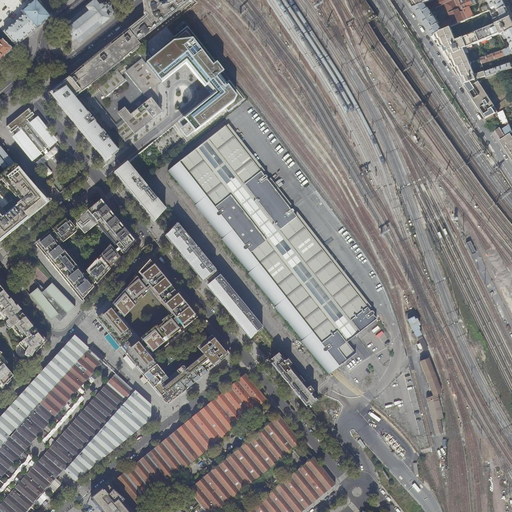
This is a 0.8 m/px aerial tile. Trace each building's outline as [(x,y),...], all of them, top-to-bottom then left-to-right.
[(46,11),(36,0),(33,0),(30,4),(21,11),(24,14),(36,29),(41,24),(47,19),(50,16),(46,11)] [(76,39),(79,43),(100,25),(101,25),(109,19),(109,18),(114,14),(114,13),(111,9),(111,7),(111,6),(107,1),(107,2),(105,1),(104,0),(96,0),(95,1),(85,8),(69,22),(65,25),(68,29),(67,30),(68,30),(65,33),(68,37),(72,41),(75,39),(76,39)] [(138,42),(190,1),(191,1),(192,0),(169,0),(159,4),(157,4),(148,11),(143,15),(144,16),(137,22),(127,29),(138,42)] [(141,0),(142,2),(143,15),(148,11),(157,4),(159,4),(157,0),(141,0)] [(430,1),(429,0),(407,0),(411,5),(413,8),(425,3),(428,2),(430,1)] [(458,0),(433,0),(430,1),(428,2),(433,9),(445,4),(451,19),(441,23),(442,26),(440,27),(439,25),(439,24),(429,9),(428,9),(425,3),(413,8),(424,25),(432,37),(443,30),(450,27),(468,20),(458,0)] [(475,0),(458,0),(468,20),(474,17),(469,7),(477,3),(475,0)] [(487,0),(489,4),(488,5),(489,7),(490,7),(492,9),(489,10),(490,11),(491,14),(506,7),(503,1),(502,0),(487,0)] [(476,14),(476,16),(489,11),(486,5),(479,8),(479,9),(477,11),(476,14)] [(506,7),(491,14),(494,22),(495,23),(496,23),(497,23),(511,17),(511,16),(511,14),(511,12),(509,9),(508,6),(506,7)] [(4,32),(16,46),(18,44),(36,29),(24,14),(18,19),(18,20),(14,23),(14,22),(13,23),(14,23),(10,26),(10,27),(4,32)] [(497,23),(496,23),(496,25),(456,41),(450,27),(443,30),(432,37),(437,44),(443,55),(452,68),(459,78),(463,85),(478,80),(488,77),(486,72),(486,71),(476,75),(471,65),(472,62),(470,62),(464,49),(500,34),(501,36),(511,30),(511,19),(511,17),(497,23)] [(136,52),(142,47),(138,42),(127,29),(123,33),(109,44),(89,61),(74,73),(69,77),(71,80),(83,94),(124,61),(132,54),(136,52)] [(511,30),(501,36),(500,36),(503,41),(508,39),(509,41),(507,42),(508,43),(509,42),(511,46),(511,48),(511,51),(511,30)] [(0,60),(1,60),(13,49),(2,39),(0,41),(0,60)] [(180,117),(192,132),(237,94),(218,71),(221,69),(214,60),(210,62),(191,39),(174,41),(145,63),(161,83),(189,58),(207,80),(209,78),(218,87),(180,117)] [(506,71),(511,69),(511,68),(511,51),(511,48),(510,49),(506,50),(480,58),(483,64),(511,54),(511,64),(511,65),(510,63),(486,72),(488,77),(497,74),(506,71)] [(126,64),(124,61),(83,94),(79,97),(106,131),(112,126),(125,142),(133,135),(158,115),(162,112),(159,108),(158,86),(161,83),(153,73),(145,63),(144,62),(136,52),(132,54),(135,57),(126,64)] [(511,106),(511,97),(497,74),(488,77),(478,80),(463,85),(468,92),(480,111),(486,119),(499,113),(504,110),(511,106)] [(69,77),(56,87),(50,92),(52,94),(53,94),(55,92),(58,90),(71,80),(69,77)] [(53,96),(54,97),(57,100),(61,106),(67,113),(72,120),(73,120),(77,125),(85,135),(95,147),(106,161),(119,149),(110,137),(111,136),(106,131),(79,97),(83,94),(71,80),(58,90),(55,92),(53,94),(52,94),(53,96)] [(36,121),(34,119),(29,123),(27,120),(33,115),(31,112),(30,113),(27,109),(20,115),(12,122),(7,126),(10,130),(9,131),(11,133),(17,128),(20,131),(15,134),(35,159),(41,154),(42,155),(50,149),(49,148),(54,143),(52,141),(44,131),(36,121)] [(511,133),(511,130),(504,110),(499,113),(486,119),(489,124),(490,126),(498,123),(498,124),(502,122),(505,128),(502,130),(500,128),(495,131),(498,135),(501,140),(511,133)] [(56,142),(36,117),(34,119),(36,121),(44,131),(52,141),(54,143),(56,142)] [(263,177),(224,127),(167,172),(195,205),(194,206),(222,239),(221,240),(249,273),(248,274),(276,307),(274,308),(302,341),(301,341),(329,375),(334,370),(356,354),(347,343),(376,320),(373,315),(373,312),(370,312),(349,285),(308,233),(306,231),(292,214),(292,211),(290,210),(266,180),(266,177),(263,177)] [(471,134),(479,145),(482,143),(474,132),(471,134)] [(511,133),(501,140),(500,141),(504,148),(511,159),(511,133)] [(35,159),(15,134),(13,136),(19,143),(28,154),(33,161),(35,159)] [(1,147),(0,145),(0,165),(5,172),(15,164),(1,147)] [(50,159),(45,162),(51,173),(56,170),(50,159)] [(118,176),(120,178),(126,185),(137,199),(143,206),(150,215),(155,220),(165,209),(130,165),(127,162),(116,172),(118,176)] [(18,167),(18,168),(15,164),(5,172),(0,175),(0,184),(17,205),(6,214),(0,206),(0,242),(0,243),(10,236),(18,229),(24,224),(29,220),(36,215),(42,209),(51,202),(47,198),(41,190),(39,192),(18,167)] [(268,178),(266,180),(290,210),(292,208),(268,178)] [(116,253),(120,250),(124,255),(130,248),(137,241),(133,236),(126,228),(119,220),(112,211),(107,204),(102,199),(87,211),(98,223),(99,225),(102,228),(104,231),(107,234),(109,237),(111,240),(114,243),(116,246),(118,248),(115,251),(110,245),(99,256),(110,269),(114,265),(120,258),(116,253)] [(98,223),(87,211),(74,222),(84,234),(98,223)] [(295,212),(292,214),(306,231),(308,229),(295,212)] [(103,277),(110,269),(100,258),(98,260),(97,259),(86,271),(87,273),(88,273),(84,276),(84,275),(58,245),(58,244),(61,241),(62,242),(62,243),(76,232),(65,219),(61,222),(55,227),(52,230),(53,231),(53,232),(50,235),(49,234),(48,233),(41,239),(36,243),(40,249),(46,255),(53,265),(60,273),(67,281),(73,289),(79,296),(82,300),(88,293),(90,292),(94,287),(92,286),(92,285),(95,282),(95,283),(97,284),(103,277)] [(178,222),(167,235),(183,255),(193,267),(200,276),(204,280),(217,270),(178,222)] [(308,233),(349,285),(351,283),(310,232),(308,233)] [(469,240),(464,243),(470,255),(475,253),(469,240)] [(125,256),(138,242),(137,241),(130,248),(124,255),(125,256)] [(88,293),(82,300),(79,296),(73,289),(67,281),(60,273),(53,265),(46,255),(40,249),(36,243),(34,244),(81,301),(83,302),(89,295),(88,293)] [(152,353),(168,340),(177,333),(180,331),(176,326),(180,323),(184,327),(198,316),(196,314),(188,304),(183,297),(181,299),(180,298),(179,297),(181,295),(180,295),(172,285),(172,284),(171,283),(169,284),(167,282),(169,281),(166,277),(159,269),(157,270),(157,269),(156,268),(158,267),(153,261),(151,258),(136,275),(142,282),(138,285),(134,280),(126,289),(136,301),(137,301),(141,296),(143,298),(149,291),(145,286),(146,285),(174,319),(173,320),(169,315),(162,321),(163,323),(158,327),(157,328),(154,330),(153,328),(141,338),(142,340),(134,345),(136,347),(135,347),(134,347),(132,349),(133,350),(126,355),(131,362),(135,366),(140,372),(147,381),(156,392),(159,397),(161,396),(164,400),(168,405),(176,398),(186,390),(196,382),(206,374),(214,367),(222,361),(229,354),(225,349),(225,350),(224,349),(219,342),(216,345),(214,343),(209,337),(197,347),(203,355),(188,367),(186,369),(184,371),(183,370),(184,369),(184,368),(183,367),(182,367),(181,367),(176,371),(178,374),(180,373),(181,373),(165,386),(163,383),(167,379),(145,351),(149,348),(152,353)] [(217,270),(204,280),(207,285),(221,274),(217,270)] [(248,334),(251,338),(265,327),(221,274),(207,285),(210,288),(219,299),(228,310),(239,324),(248,334)] [(182,294),(173,283),(172,284),(172,285),(180,295),(182,294)] [(75,308),(52,284),(42,293),(38,289),(29,295),(50,321),(55,318),(59,323),(68,315),(75,308)] [(123,291),(134,304),(135,306),(137,303),(138,302),(137,301),(136,301),(126,289),(123,291)] [(7,295),(3,291),(1,293),(0,293),(0,312),(22,340),(23,339),(24,340),(19,344),(22,348),(24,350),(25,351),(27,353),(29,355),(31,354),(32,355),(35,352),(42,344),(45,341),(38,332),(28,321),(19,310),(13,303),(11,300),(7,295)] [(135,306),(134,304),(123,291),(112,303),(113,304),(97,318),(96,319),(100,323),(106,331),(109,334),(116,343),(119,347),(120,348),(127,341),(132,336),(127,331),(128,330),(118,317),(121,314),(124,318),(135,306)] [(501,303),(495,306),(502,322),(509,319),(501,303)] [(219,342),(199,317),(198,316),(184,327),(185,329),(197,319),(210,336),(209,337),(214,343),(216,345),(219,342)] [(416,342),(417,342),(424,355),(428,353),(421,340),(422,339),(418,331),(419,331),(414,321),(412,322),(410,317),(406,319),(408,324),(407,324),(416,342)] [(113,352),(118,349),(108,334),(104,337),(113,352)] [(0,479),(5,473),(9,469),(16,461),(21,455),(26,450),(28,447),(33,441),(38,435),(39,435),(46,427),(51,421),(55,416),(58,414),(64,407),(70,400),(75,394),(77,392),(81,387),(86,381),(91,375),(97,369),(100,366),(103,362),(101,361),(100,359),(94,354),(89,349),(86,347),(80,342),(74,336),(68,343),(61,351),(54,359),(46,367),(37,377),(30,385),(23,392),(14,402),(6,412),(1,417),(10,424),(14,428),(15,428),(17,430),(13,434),(10,437),(8,435),(4,431),(0,427),(0,479)] [(126,355),(133,350),(132,349),(134,347),(135,347),(136,347),(134,345),(134,346),(133,346),(132,347),(129,344),(127,341),(120,348),(126,355)] [(372,354),(378,349),(372,342),(366,346),(372,354)] [(3,354),(0,352),(0,388),(0,389),(13,376),(3,364),(6,362),(1,356),(3,354)] [(279,353),(270,360),(310,408),(319,401),(316,397),(315,398),(311,394),(315,391),(311,386),(307,389),(289,367),(293,364),(288,359),(286,361),(285,360),(284,360),(281,357),(282,356),(279,353)] [(420,362),(433,396),(426,398),(436,435),(443,434),(440,419),(443,418),(437,394),(442,392),(429,359),(420,362)] [(188,367),(182,360),(180,361),(186,369),(188,367)] [(144,424),(150,419),(151,405),(149,404),(141,396),(134,390),(127,384),(126,383),(120,378),(117,374),(116,373),(113,377),(111,379),(104,387),(98,393),(93,399),(87,406),(81,413),(76,419),(71,424),(65,430),(60,437),(54,444),(47,452),(42,457),(41,458),(39,460),(35,465),(24,478),(18,484),(12,491),(6,497),(4,500),(1,504),(0,504),(0,511),(26,511),(30,508),(33,505),(41,496),(44,492),(54,481),(56,478),(60,474),(62,471),(74,481),(78,478),(88,470),(98,462),(107,454),(116,447),(126,439),(135,432),(144,424)] [(203,454),(267,401),(268,401),(260,392),(251,380),(245,373),(241,377),(235,382),(228,388),(222,393),(216,398),(209,404),(202,409),(194,416),(188,420),(181,426),(173,433),(167,438),(159,444),(151,451),(143,457),(135,464),(126,471),(123,473),(145,500),(203,454)] [(215,511),(221,507),(236,496),(301,442),(295,433),(287,425),(280,415),(279,415),(214,468),(188,489),(207,511),(215,511)] [(1,417),(0,418),(0,427),(4,431),(8,435),(10,437),(13,434),(17,430),(15,428),(14,428),(10,424),(1,417)] [(328,489),(336,483),(332,479),(325,470),(317,461),(313,456),(247,510),(244,511),(300,511),(307,507),(314,501),(321,495),(328,489)] [(145,500),(123,473),(116,479),(138,507),(145,500)] [(113,489),(112,490),(109,485),(104,489),(103,490),(96,495),(92,499),(91,500),(95,504),(100,511),(130,511),(128,510),(122,502),(125,499),(123,498),(113,489)] [(96,495),(103,490),(102,489),(91,498),(92,499),(96,495)]
